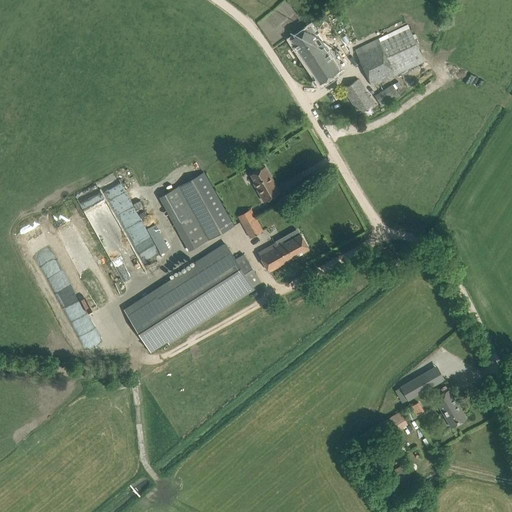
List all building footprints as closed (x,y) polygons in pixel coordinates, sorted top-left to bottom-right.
[(355,50),(372,86),(425,61),(408,25),(355,50)] [(323,47),(324,46),(325,44),(319,36),(316,35),(310,27),(291,39),(320,83),(339,71),(323,47)] [(376,101),(374,97),(371,99),(369,96),(368,97),(366,93),(367,92),(358,79),(343,89),(359,114),(374,104),(374,103),(376,101)] [(392,84),(373,93),(379,106),(398,97),(392,84)] [(253,183),(264,202),(280,193),(265,166),(250,174),(255,182),(253,183)] [(234,226),(204,171),(180,185),(210,239),(234,226)] [(106,198),(123,191),(118,179),(101,186),(106,198)] [(191,206),(171,217),(189,251),(210,239),(191,206)] [(250,208),(238,215),(242,223),(255,216),(250,208)] [(242,223),(250,238),(263,231),(255,216),(242,223)] [(155,224),(147,227),(157,252),(171,247),(162,226),(156,229),(155,224)] [(292,239),(289,234),(281,238),(282,240),(278,242),(259,253),(264,262),(269,271),(309,249),(304,240),(301,234),(292,239)] [(225,242),(208,253),(195,261),(196,262),(124,309),(151,352),(167,341),(169,344),(255,289),(253,286),(261,281),(244,253),(235,258),(228,247),(225,242)] [(401,386),(408,399),(433,385),(425,373),(401,386)] [(435,398),(447,418),(452,427),(466,418),(449,389),(435,398)] [(418,400),(410,406),(416,415),(424,410),(418,400)] [(358,435),(365,448),(408,423),(400,411),(358,435)] [(394,450),(398,457),(410,450),(407,444),(401,447),(401,446),(394,450)] [(386,474),(369,484),(376,496),(411,476),(404,464),(402,465),(400,461),(384,470),(386,474)]
